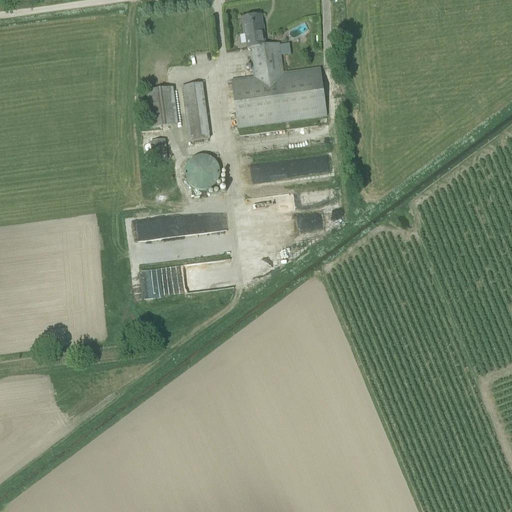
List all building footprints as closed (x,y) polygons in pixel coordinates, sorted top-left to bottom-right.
[(265,47),(261,17),(242,19),(245,35),(246,35),(248,50),(250,50),(254,79),(232,82),(238,129),(327,118),(320,70),(283,75),(279,45),(265,47)] [(202,86),(182,88),(190,143),(194,142),(195,145),(203,144),(202,141),(210,140),(202,86)] [(178,126),(173,88),(147,92),(151,130),(178,126)] [(168,161),(167,140),(150,141),(151,162),(168,161)] [(196,153),(182,180),(208,194),(223,167),(196,153)]
